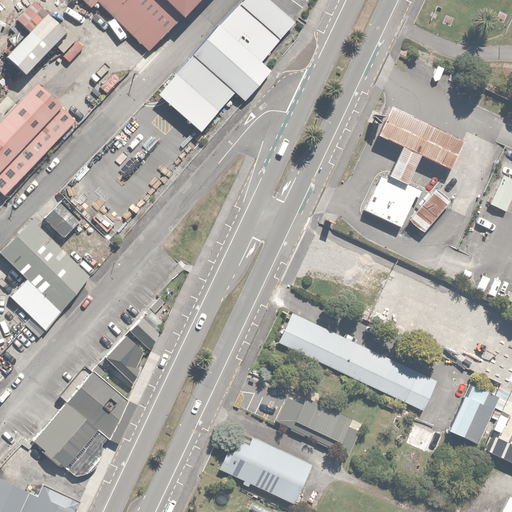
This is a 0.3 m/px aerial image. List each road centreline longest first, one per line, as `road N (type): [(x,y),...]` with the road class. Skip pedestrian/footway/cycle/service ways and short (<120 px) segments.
road 1 (unclassified): [(299,113),(272,110),(248,128),(0,414)]
road 2 (primary): [(112,511),(255,213)]
road 3 (unclassified): [(0,233),(222,0)]
road 4 (primary): [(281,226),(147,511)]
road 5 (primary): [(387,0),(281,226)]
road 6 (primary): [(299,113),(355,0)]
